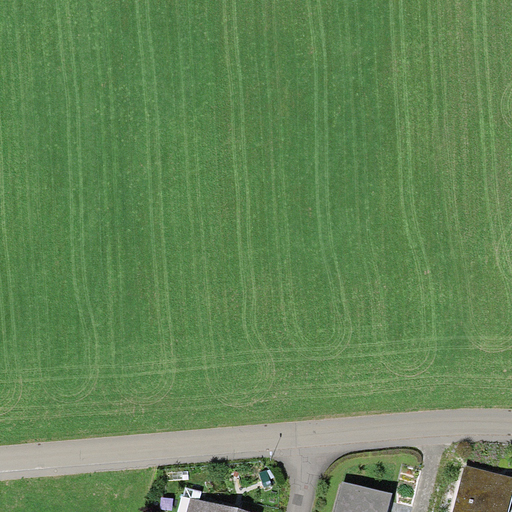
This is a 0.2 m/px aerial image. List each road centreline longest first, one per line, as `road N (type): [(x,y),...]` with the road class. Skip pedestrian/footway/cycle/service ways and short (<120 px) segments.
road 1 (unclassified): [(0,458),(303,433)]
road 2 (unclassified): [(303,433),(511,422)]
